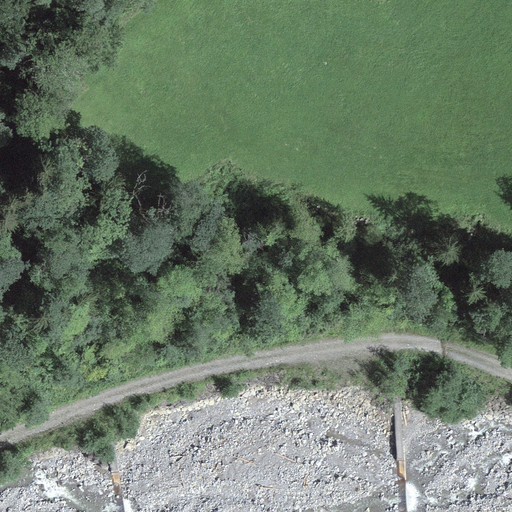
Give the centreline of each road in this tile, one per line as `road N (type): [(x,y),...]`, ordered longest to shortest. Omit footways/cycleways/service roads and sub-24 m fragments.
road 1 (track): [(0,441),(124,393),(337,346),(409,343),(511,369)]
road 2 (track): [(156,0),(109,34),(30,121)]
